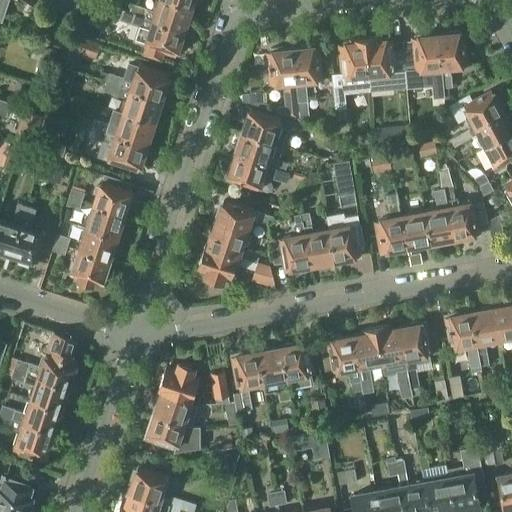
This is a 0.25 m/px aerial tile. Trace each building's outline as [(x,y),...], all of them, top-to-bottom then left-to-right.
[(0,0),(0,19),(2,20),(7,4),(8,0),(0,0)] [(79,4),(72,0),(50,0),(49,3),(74,18),(79,4)] [(193,9),(193,7),(170,0),(161,0),(158,11),(132,3),(129,11),(129,13),(144,17),(155,21),(186,31),(189,20),(191,21),(195,10),(193,9)] [(183,40),(186,31),(155,21),(144,17),(129,13),(129,11),(123,9),(119,20),(138,26),(133,41),(148,45),(146,54),(163,59),(166,50),(178,54),(179,51),(182,52),(185,41),(183,40)] [(79,19),(76,30),(87,34),(89,29),(86,21),(79,19)] [(449,34),(439,35),(442,67),(451,66),(467,65),(466,61),(469,61),(468,50),(465,50),(464,33),(461,33),(460,31),(449,32),(449,34)] [(415,41),(403,42),(404,52),(403,52),(405,70),(406,70),(407,86),(432,84),(434,98),(445,97),(442,74),(442,67),(439,35),(429,36),(429,33),(417,34),(417,37),(414,37),(415,41)] [(100,43),(74,34),(70,49),(96,58),(100,43)] [(380,36),(365,38),(369,74),(370,90),(407,86),(406,70),(405,70),(394,71),(390,40),(381,41),(380,36)] [(344,76),(332,77),(337,124),(347,123),(346,107),(343,107),(342,98),(355,96),(355,92),(370,90),(369,74),(365,38),(351,39),(351,43),(341,44),(344,76)] [(302,48),(293,49),(298,102),(308,101),(306,80),(320,79),(320,73),(323,73),(321,60),(318,60),(317,47),(315,47),(315,44),(302,45),(302,48)] [(270,65),(267,65),(268,78),(271,78),(272,84),(286,82),(286,85),(283,85),(285,98),(288,98),(289,116),(300,119),(298,102),(293,49),(283,50),(283,47),(270,48),(271,51),(269,51),(270,65)] [(107,80),(107,81),(162,99),(165,89),(167,90),(171,79),(168,78),(170,74),(169,74),(168,75),(128,62),(123,76),(110,72),(109,73),(107,80)] [(75,71),(64,67),(62,67),(55,89),(68,93),(75,71)] [(102,71),(100,78),(106,80),(107,80),(109,73),(102,71)] [(452,73),(442,74),(445,97),(445,106),(449,105),(450,104),(448,87),(453,86),(452,73)] [(107,81),(104,90),(130,99),(125,113),(154,122),(155,120),(157,121),(161,109),(159,109),(162,99),(107,81)] [(265,92),(256,93),(257,105),(267,108),(265,92)] [(450,104),(449,105),(458,122),(469,116),(475,126),(503,111),(502,108),(504,107),(498,95),(495,96),(493,92),(486,96),(485,94),(473,100),(469,93),(450,104)] [(0,113),(7,115),(11,102),(0,98),(0,113)] [(308,101),(298,102),(300,119),(310,118),(308,101)] [(55,115),(58,106),(48,102),(45,112),(55,115)] [(285,105),(277,106),(278,112),(286,115),(285,105)] [(14,139),(33,145),(43,114),(24,108),(14,139)] [(94,118),(91,127),(107,132),(147,145),(150,135),(152,136),(156,125),(154,124),(154,122),(125,113),(114,109),(109,123),(94,118)] [(245,118),(242,129),(244,130),(244,132),(283,144),(291,121),(251,109),(248,118),(245,118)] [(503,111),(475,126),(450,138),(455,145),(479,132),(486,145),(487,146),(511,132),(511,120),(509,116),(507,117),(503,111)] [(45,114),(38,137),(44,139),(40,149),(63,156),(67,145),(50,140),(57,117),(45,114)] [(91,127),(88,137),(104,142),(107,132),(91,127)] [(408,127),(388,129),(389,141),(409,139),(408,127)] [(426,130),(412,132),(414,143),(428,141),(426,130)] [(104,142),(99,155),(139,168),(140,166),(143,167),(146,155),(144,154),(147,145),(107,132),(104,142)] [(239,145),(236,155),(285,170),(288,162),(278,159),(283,144),(244,132),(243,134),(240,133),(237,144),(239,145)] [(511,132),(487,146),(486,145),(484,147),(497,171),(507,165),(506,162),(511,158),(511,132)] [(418,144),(420,156),(436,153),(434,141),(418,144)] [(29,162),(33,153),(21,149),(18,158),(29,162)] [(391,164),(388,150),(370,153),(372,167),(391,164)] [(392,153),(394,167),(414,164),(412,150),(392,153)] [(231,163),(227,174),(230,175),(229,178),(259,187),(263,174),(287,182),(291,172),(285,170),(236,155),(233,164),(231,163)] [(45,156),(38,175),(60,183),(66,163),(45,156)] [(339,195),(355,192),(349,159),(333,162),(339,195)] [(453,239),(481,233),(476,204),(459,207),(458,197),(456,198),(454,186),(453,186),(448,166),(447,166),(446,163),(438,164),(441,188),(444,188),(444,189),(448,209),(453,239)] [(473,178),(480,185),(489,180),(484,172),(473,178)] [(104,183),(102,182),(95,204),(126,214),(133,192),(131,192),(134,184),(107,176),(104,183)] [(489,180),(480,185),(483,195),(494,189),(489,180)] [(68,195),(82,200),(85,192),(71,187),(68,195)] [(453,239),(448,209),(444,189),(444,188),(441,188),(434,189),(438,211),(424,213),(429,243),(432,243),(453,239)] [(12,221),(0,217),(0,255),(1,256),(3,252),(12,255),(27,206),(27,205),(32,192),(22,189),(12,221)] [(387,195),(392,219),(377,222),(382,252),(407,247),(402,218),(397,193),(387,195)] [(79,209),(82,200),(68,195),(66,204),(79,209)] [(225,200),(217,223),(248,233),(252,220),(255,210),(225,200)] [(95,204),(87,227),(118,237),(126,214),(95,204)] [(27,205),(27,206),(12,255),(19,257),(18,261),(30,265),(31,261),(36,263),(46,232),(30,227),(36,208),(27,205)] [(511,206),(499,214),(490,219),(492,235),(511,224),(510,221),(511,220),(511,206)] [(260,211),(257,221),(266,224),(274,216),(260,211)] [(310,212),(301,214),(311,264),(321,262),(323,264),(330,263),(332,260),(334,260),(329,231),(314,234),(310,212)] [(343,213),(327,217),(330,231),(329,231),(334,260),(337,259),(339,261),(346,260),(348,257),(359,255),(357,247),(364,246),(358,214),(344,216),(343,213)] [(407,247),(429,243),(424,213),(402,218),(407,247)] [(295,237),(271,242),(274,263),(285,261),(286,269),(290,268),(292,270),(299,269),(301,266),(311,264),(301,214),(294,215),(295,223),(293,226),(295,237)] [(248,233),(217,223),(210,246),(258,261),(260,253),(243,248),(248,233)] [(86,230),(80,250),(111,260),(118,237),(87,227),(86,230)] [(54,241),(67,246),(70,237),(57,233),(54,241)] [(51,250),(65,254),(67,246),(54,241),(51,250)] [(258,261),(210,246),(206,245),(198,269),(208,272),(206,280),(223,286),(226,278),(233,280),(238,264),(255,270),(251,280),(276,288),(270,265),(258,261)] [(111,260),(80,250),(72,275),(75,276),(73,281),(93,288),(95,282),(103,285),(111,260)] [(511,303),(494,306),(500,337),(511,334),(511,303)] [(480,365),(481,365),(489,364),(485,340),(500,337),(494,306),(470,311),(479,362),(480,365)] [(470,311),(446,316),(452,346),(467,343),(472,372),(482,371),(481,365),(480,365),(479,362),(470,311)] [(410,325),(400,327),(410,381),(411,388),(420,387),(416,368),(432,365),(424,323),(421,323),(419,321),(412,323),(410,325)] [(390,324),(376,327),(382,362),(384,374),(397,371),(402,396),(413,395),(411,388),(410,381),(400,327),(389,329),(388,326),(391,325),(390,324)] [(364,334),(353,336),(363,390),(362,390),(363,393),(373,391),(374,391),(369,364),(382,362),(376,327),(361,330),(361,331),(363,330),(364,334)] [(332,340),(329,340),(334,369),(348,367),(351,382),(353,392),(362,390),(363,390),(353,336),(343,338),(341,336),(334,337),(332,340)] [(283,347),(281,347),(287,376),(289,388),(312,383),(310,373),(314,373),(311,356),(308,356),(305,343),(294,345),(292,343),(285,344),(283,347)] [(260,351),(258,351),(263,380),(266,394),(278,392),(280,402),(291,400),(289,388),(287,376),(281,347),(271,349),(268,347),(262,348),(260,351)] [(26,373),(38,376),(68,386),(75,362),(70,360),(72,355),(52,349),(51,354),(46,352),(41,367),(30,363),(26,373)] [(244,354),(234,356),(241,392),(244,409),(252,408),(248,383),(263,380),(258,351),(255,352),(253,350),(246,351),(244,354)] [(12,356),(9,367),(26,373),(30,363),(12,356)] [(166,367),(158,391),(162,392),(162,391),(199,403),(203,393),(195,390),(199,378),(192,375),(195,367),(180,362),(177,371),(166,367)] [(23,381),(26,373),(9,367),(7,372),(12,373),(11,377),(23,381)] [(216,402),(229,401),(224,369),(210,371),(216,402)] [(35,385),(31,398),(60,408),(68,386),(38,376),(26,373),(23,381),(35,385)] [(452,397),(463,395),(460,375),(449,377),(452,397)] [(444,379),(434,380),(438,400),(448,398),(444,379)] [(156,402),(154,409),(155,412),(154,414),(192,426),(199,403),(162,391),(162,392),(159,401),(156,402)] [(241,392),(233,393),(235,401),(236,410),(243,409),(244,409),(241,392)] [(60,410),(60,408),(31,398),(26,412),(15,409),(13,418),(23,421),(53,431),(60,410)] [(311,400),(314,421),(328,419),(324,398),(311,400)] [(370,404),(372,415),(390,412),(388,401),(370,404)] [(0,413),(12,417),(13,418),(15,409),(2,404),(0,412),(0,413)] [(445,410),(439,410),(440,420),(446,419),(449,419),(448,411),(445,410)] [(53,431),(23,421),(13,418),(12,417),(0,413),(0,424),(8,427),(8,429),(20,433),(14,449),(44,459),(53,431)] [(228,415),(230,424),(239,422),(237,413),(228,415)] [(150,427),(147,437),(176,446),(174,452),(202,447),(201,426),(192,426),(154,414),(154,416),(151,417),(149,424),(150,427)] [(286,420),(271,422),(273,433),(288,431),(286,420)] [(254,436),(252,427),(242,429),(244,438),(254,436)] [(291,436),(293,450),(294,450),(296,461),(300,460),(298,449),(312,446),(314,458),(330,455),(325,429),(291,436)] [(216,470),(216,471),(217,470),(232,475),(231,479),(232,479),(243,445),(208,451),(208,452),(212,451),(214,467),(214,468),(215,468),(216,470)] [(256,446),(247,448),(249,455),(257,453),(258,453),(256,446)] [(447,468),(454,511),(460,511),(468,511),(468,508),(479,506),(476,487),(486,486),(483,468),(482,468),(478,446),(460,449),(463,465),(447,468)] [(493,448),(483,450),(485,457),(493,456),(495,464),(503,462),(501,449),(493,450),(493,448)] [(421,469),(423,480),(429,511),(454,511),(447,468),(446,465),(429,468),(427,454),(418,456),(421,469)] [(395,460),(396,460),(395,456),(386,458),(389,475),(397,474),(395,460)] [(400,485),(404,511),(429,511),(423,480),(408,483),(404,459),(396,460),(395,460),(397,474),(400,485)] [(129,492),(180,508),(181,508),(192,511),(194,503),(183,500),(183,499),(172,495),(171,497),(162,495),(168,477),(137,467),(129,492)] [(354,468),(337,471),(339,484),(357,481),(354,468)] [(503,509),(511,507),(511,469),(496,473),(503,509)] [(0,511),(27,511),(33,494),(29,493),(32,483),(28,482),(29,479),(14,474),(13,477),(2,474),(0,482),(0,511)] [(375,489),(378,511),(404,511),(400,485),(375,489)] [(267,492),(269,506),(287,502),(284,489),(267,492)] [(378,511),(375,489),(351,494),(353,511),(378,511)] [(117,511),(179,511),(180,508),(129,492),(126,500),(121,499),(117,511)] [(229,499),(225,511),(235,511),(238,511),(236,498),(229,499)]
